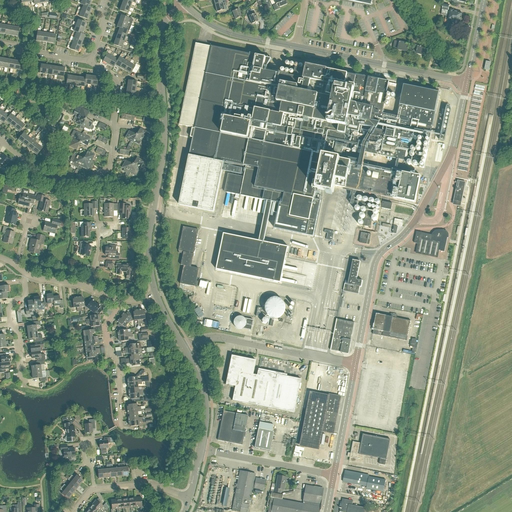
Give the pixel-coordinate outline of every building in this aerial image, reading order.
[(123,0),(122,5),(130,8),(131,5),(135,6),(136,4),(135,4),(127,1),(125,0),(123,0)] [(274,0),(276,4),(272,6),(275,11),(280,9),(279,8),(287,5),(285,1),(283,1),(282,0),(274,0)] [(226,3),(215,5),(217,12),(224,11),(223,7),(227,6),(226,3)] [(460,23),(462,13),(453,12),(453,10),(448,9),(449,5),(443,4),(441,15),(448,17),(447,20),(451,21),(451,22),(455,23),(454,25),(458,26),(459,22),(460,23)] [(134,10),(130,8),(122,5),(120,11),(128,14),(129,11),(133,12),(134,10)] [(238,9),(237,5),(235,6),(236,10),(232,12),(235,20),(242,17),(239,9),(238,9)] [(92,9),(89,8),(83,6),(82,9),(79,7),(78,10),(81,11),(89,14),(92,9)] [(255,14),(253,10),(251,11),(252,15),(248,16),(252,24),(258,22),(255,14)] [(87,20),(89,14),(81,11),(80,14),(77,13),(76,15),(79,17),(87,20)] [(121,16),(119,22),(127,25),(131,26),(132,23),(133,20),(121,16)] [(76,26),(84,29),(86,23),(78,20),(77,24),(73,22),(72,25),(76,26)] [(119,22),(117,27),(120,28),(122,29),(125,30),(129,31),(130,28),(131,26),(127,25),(119,22)] [(82,35),(84,29),(76,26),(75,29),(71,28),(70,30),(74,32),(77,33),(82,35)] [(129,31),(125,30),(120,28),(118,34),(126,37),(127,34),(131,35),(131,33),(129,32),(129,31)] [(85,36),(82,35),(77,33),(76,36),(72,34),(71,37),(75,38),(83,41),(85,36)] [(129,38),(126,37),(118,34),(116,39),(124,43),(125,39),(129,41),(129,38)] [(70,40),(69,43),(73,44),(81,47),(83,41),(75,38),(74,42),(70,40)] [(350,41),(334,38),(333,43),(349,46),(350,41)] [(127,44),(124,43),(116,39),(114,45),(122,48),(123,45),(126,46),(127,44)] [(399,42),(398,45),(399,45),(398,49),(408,51),(408,48),(410,49),(410,46),(409,45),(406,44),(406,43),(400,42),(399,42)] [(334,188),(345,190),(345,188),(357,191),(405,201),(414,203),(415,203),(421,176),(419,176),(410,174),(351,162),(340,159),(341,156),(342,156),(344,147),(347,147),(347,145),(344,144),(343,144),(344,141),(354,143),(352,150),(406,161),(405,165),(424,169),(431,133),(439,92),(404,85),(397,117),(382,114),(384,104),(392,106),(396,84),(389,83),(389,82),(356,75),(356,76),(327,70),(327,69),(306,65),(305,70),(282,65),(281,68),(295,71),(293,77),(264,71),(267,58),(212,46),(196,43),(179,125),(195,128),(190,156),(179,205),(214,212),(224,162),(245,167),(246,167),(244,177),(228,174),(224,192),(280,203),(275,226),(274,229),(313,236),(314,233),(320,200),(314,199),(316,189),(333,193),(334,188)] [(79,53),(81,47),(73,44),(72,47),(68,46),(67,48),(79,53)] [(428,48),(421,46),(421,47),(418,47),(416,47),(416,50),(417,50),(416,53),(426,55),(427,51),(431,52),(432,49),(427,48),(428,48)] [(108,65),(112,57),(110,56),(112,52),(109,51),(108,54),(107,54),(103,62),(108,65)] [(115,65),(119,57),(118,60),(115,59),(117,55),(115,54),(113,57),(112,57),(108,65),(113,68),(115,65)] [(120,68),(124,61),(122,59),(124,56),(121,54),(119,57),(115,65),(120,68)] [(125,71),(130,64),(127,62),(129,59),(126,57),(125,61),(124,61),(120,68),(125,71)] [(130,64),(125,71),(130,74),(132,71),(136,73),(140,67),(136,64),(135,67),(132,65),(134,62),(132,61),(130,64)] [(64,81),(64,77),(65,69),(59,68),(57,76),(57,80),(64,81)] [(58,104),(56,106),(58,114),(61,110),(64,112),(66,110),(58,104)] [(85,119),(86,118),(89,112),(82,109),(83,107),(79,105),(78,106),(73,115),(75,116),(77,113),(80,115),(79,116),(85,119)] [(5,121),(9,117),(6,115),(9,112),(7,110),(4,113),(0,118),(0,120),(3,124),(5,121)] [(10,125),(15,118),(13,116),(15,114),(13,112),(11,115),(11,114),(9,117),(5,121),(10,125)] [(441,133),(450,135),(451,128),(450,128),(452,114),(445,112),(441,133)] [(86,119),(86,118),(85,119),(79,116),(80,115),(77,113),(75,116),(73,122),(81,126),(82,126),(85,120),(87,120),(86,119)] [(15,129),(20,122),(18,120),(20,117),(18,116),(16,119),(15,118),(10,125),(15,129)] [(20,122),(15,129),(20,133),(25,126),(22,124),(25,121),(23,119),(20,122)] [(81,126),(80,128),(83,130),(84,127),(89,130),(90,130),(92,131),(93,129),(94,126),(92,125),(93,123),(87,120),(85,120),(82,126),(81,126)] [(41,129),(38,126),(37,126),(33,131),(37,134),(41,129)] [(140,128),(137,134),(137,136),(143,139),(144,138),(146,139),(145,142),(147,143),(148,142),(148,141),(147,140),(148,137),(150,134),(147,132),(140,128)] [(23,144),(28,137),(26,135),(28,132),(26,131),(24,134),(23,133),(18,140),(23,144)] [(73,131),(71,136),(71,137),(74,138),(73,139),(79,142),(80,144),(80,143),(81,143),(81,142),(84,135),(82,135),(73,131)] [(136,136),(136,135),(129,131),(125,138),(131,141),(128,146),(126,150),(129,151),(134,143),(132,142),(136,136)] [(81,143),(82,144),(87,146),(91,139),(85,136),(86,134),(83,132),(82,135),(84,135),(81,142),(81,143)] [(28,137),(23,144),(27,148),(33,141),(30,139),(33,136),(30,134),(28,137)] [(136,135),(136,136),(132,142),(134,143),(139,146),(142,141),(145,142),(146,139),(144,138),(143,139),(137,136),(137,134),(136,135)] [(74,138),(71,137),(70,140),(72,141),(69,147),(77,150),(80,144),(79,142),(73,139),(74,138)] [(32,152),(38,145),(35,143),(37,140),(35,138),(33,141),(27,148),(32,152)] [(38,145),(32,152),(37,156),(42,149),(40,147),(42,144),(40,142),(38,145)] [(93,165),(94,162),(92,161),(95,155),(87,152),(84,158),(85,160),(91,162),(90,164),(93,165)] [(4,158),(1,155),(0,154),(0,167),(2,165),(5,167),(6,166),(9,168),(14,162),(10,159),(9,160),(5,157),(4,158)] [(72,166),(78,168),(79,166),(79,165),(81,166),(84,160),(83,159),(77,156),(74,155),(73,155),(70,160),(71,162),(73,163),(72,165),(72,166)] [(94,165),(93,165),(90,164),(91,162),(85,160),(84,158),(84,159),(83,159),(84,160),(81,166),(79,165),(79,166),(78,168),(81,170),(82,167),(88,170),(89,168),(91,169),(92,168),(93,167),(94,165)] [(139,170),(144,173),(146,171),(141,167),(144,162),(137,158),(133,164),(133,165),(140,169),(139,170)] [(132,165),(132,164),(126,161),(122,168),(124,169),(123,171),(126,173),(127,171),(129,172),(132,165)] [(136,176),(139,170),(140,169),(133,165),(133,164),(133,165),(132,164),(132,165),(129,172),(127,171),(126,173),(129,175),(130,173),(136,176)] [(243,169),(225,165),(224,171),(241,175),(243,169)] [(464,190),(465,186),(464,186),(464,182),(459,181),(458,185),(457,189),(456,188),(456,189),(455,191),(457,191),(455,201),(454,205),(458,206),(460,206),(463,190),(464,190)] [(354,201),(357,191),(345,188),(345,190),(351,192),(349,200),(351,201),(351,204),(356,205),(356,206),(361,207),(359,219),(366,220),(364,230),(376,232),(382,200),(358,196),(357,202),(354,201)] [(22,194),(23,194),(23,196),(20,196),(18,204),(29,207),(30,204),(33,205),(35,196),(28,195),(29,191),(23,189),(22,194)] [(48,213),(50,202),(45,200),(46,197),(38,195),(36,201),(40,202),(38,211),(43,212),(48,213)] [(84,216),(93,216),(93,209),(97,209),(97,202),(92,202),(92,205),(84,205),(84,216)] [(391,210),(392,204),(383,202),(381,208),(391,210)] [(117,212),(117,205),(113,205),(113,204),(104,204),(104,217),(113,217),(113,212),(117,212)] [(130,220),(130,207),(127,207),(127,205),(119,204),(118,214),(122,214),(121,219),(130,220)] [(15,226),(18,214),(15,213),(16,210),(8,209),(7,212),(8,213),(6,223),(12,224),(12,225),(15,226)] [(61,221),(53,219),(52,224),(45,223),(43,231),(55,234),(57,226),(59,227),(60,226),(63,227),(65,221),(61,220),(61,221)] [(91,229),(91,224),(83,223),(83,228),(81,228),(81,238),(89,238),(89,229),(91,229)] [(134,232),(134,225),(128,225),(128,229),(122,229),(122,239),(130,239),(130,232),(134,232)] [(12,244),(15,234),(8,232),(9,228),(3,227),(2,234),(5,235),(3,242),(12,244)] [(195,287),(198,269),(190,267),(198,230),(183,227),(178,251),(183,252),(180,265),(183,266),(180,284),(195,287)] [(448,236),(448,234),(448,233),(447,231),(446,230),(444,230),(443,229),(438,229),(435,230),(433,232),(432,233),(431,235),(416,232),(414,244),(418,244),(416,254),(437,258),(439,251),(445,252),(447,237),(448,237),(448,236)] [(329,240),(332,241),(333,237),(334,232),(325,230),(324,233),(328,234),(327,236),(326,240),(329,240)] [(361,233),(359,243),(370,245),(372,235),(361,233)] [(43,245),(45,237),(37,235),(36,241),(31,239),(30,245),(29,252),(38,255),(41,244),(43,245)] [(224,235),(216,271),(281,284),(288,248),(224,235)] [(89,257),(91,247),(88,246),(88,242),(80,242),(79,247),(81,247),(80,255),(89,257)] [(115,254),(115,246),(109,245),(109,248),(106,248),(105,255),(109,256),(109,259),(119,259),(119,254),(115,254)] [(357,280),(360,262),(353,260),(348,284),(345,284),(343,292),(359,295),(360,288),(361,289),(363,281),(357,280)] [(131,280),(132,265),(117,265),(116,274),(121,275),(122,271),(127,271),(126,279),(131,280)] [(45,308),(48,307),(48,304),(54,304),(53,297),(53,294),(46,295),(47,300),(44,300),(44,303),(45,308)] [(53,297),(54,304),(54,307),(60,306),(61,309),(64,308),(63,301),(60,301),(59,296),(53,297)] [(45,308),(44,303),(41,304),(40,297),(34,298),(34,301),(35,307),(39,307),(39,311),(41,310),(42,313),(45,312),(45,308)] [(77,312),(80,311),(78,297),(74,298),(74,299),(73,299),(73,300),(70,301),(71,308),(77,308),(77,312)] [(285,309),(285,308),(285,307),(285,306),(285,305),(285,304),(284,303),(284,302),(283,302),(283,301),(282,300),(282,299),(281,299),(280,298),(279,298),(278,298),(277,297),(276,297),(275,297),(274,297),(273,297),(272,297),(271,298),(270,298),(269,298),(268,299),(267,300),(266,301),(266,302),(265,302),(265,303),(265,304),(264,305),(264,306),(264,307),(264,308),(264,309),(264,310),(265,311),(265,312),(265,313),(266,314),(266,315),(267,315),(268,316),(269,317),(270,317),(271,318),(272,318),(273,318),(274,318),(275,318),(276,318),(277,318),(278,318),(279,317),(280,317),(281,316),(282,316),(282,315),(283,315),(283,314),(284,313),(284,312),(285,311),(285,310),(285,309)] [(90,311),(96,304),(95,303),(96,302),(92,299),(91,302),(88,299),(84,304),(84,307),(85,311),(86,311),(88,309),(90,311)] [(35,310),(35,307),(34,301),(28,302),(28,308),(25,309),(26,315),(29,315),(29,313),(32,313),(32,310),(35,310)] [(92,316),(98,315),(102,310),(99,308),(101,306),(98,304),(97,305),(96,304),(90,311),(93,313),(91,314),(92,316)] [(134,321),(133,316),(129,312),(127,315),(124,313),(121,316),(122,317),(121,318),(128,323),(130,321),(131,321),(134,321)] [(407,341),(411,321),(377,314),(373,334),(407,341)] [(118,327),(122,330),(127,330),(127,326),(126,326),(128,323),(121,318),(121,319),(119,318),(117,321),(120,324),(118,327)] [(337,319),(331,350),(348,354),(354,322),(337,319)] [(97,329),(101,328),(101,326),(100,320),(86,322),(87,325),(91,324),(91,327),(93,327),(93,329),(95,328),(95,329),(97,329)] [(27,326),(28,333),(37,332),(36,325),(42,325),(44,325),(43,321),(42,321),(33,322),(34,326),(27,326)] [(37,332),(28,333),(28,339),(35,339),(36,342),(42,341),(41,335),(37,335),(37,332)] [(40,349),(44,348),(43,342),(34,343),(34,346),(30,347),(31,353),(40,351),(40,349)] [(40,351),(31,353),(32,359),(38,358),(39,361),(45,360),(44,354),(40,355),(40,351)] [(100,353),(100,351),(86,353),(87,361),(97,360),(97,355),(96,355),(96,354),(100,353)] [(410,371),(413,353),(409,352),(405,370),(410,371)] [(1,364),(9,363),(10,363),(10,356),(3,357),(3,354),(0,354),(0,360),(1,361),(1,364)] [(257,375),(253,375),(255,361),(231,356),(226,385),(235,386),(232,401),(294,413),(301,379),(277,375),(276,379),(271,378),(272,374),(258,371),(257,375)] [(32,373),(41,371),(40,365),(44,365),(44,361),(37,362),(38,365),(31,366),(32,373)] [(0,363),(0,367),(0,366),(0,372),(4,372),(4,369),(10,369),(9,363),(1,364),(0,363)] [(41,371),(32,373),(33,379),(39,378),(40,382),(46,381),(46,377),(45,371),(41,372),(41,371)] [(329,397),(310,393),(300,445),(318,449),(321,430),(322,431),(333,433),(340,397),(329,395),(329,397)] [(242,445),(248,416),(223,411),(218,440),(242,445)] [(89,424),(87,424),(85,424),(86,433),(93,432),(92,430),(95,429),(94,420),(89,420),(89,424)] [(69,423),(63,424),(63,430),(65,430),(65,432),(67,434),(67,436),(63,439),(66,442),(72,442),(72,437),(75,437),(75,432),(75,431),(74,427),(73,427),(71,427),(71,421),(69,421),(69,423)] [(259,422),(258,428),(254,447),(270,451),(274,431),(272,431),(273,425),(259,422)] [(386,460),(390,440),(363,434),(361,443),(353,442),(351,453),(349,453),(348,457),(350,457),(349,461),(363,464),(364,455),(380,458),(379,464),(385,465),(386,460)] [(333,436),(332,443),(338,444),(340,437),(333,436)] [(108,448),(108,443),(110,443),(110,438),(107,438),(106,438),(104,438),(104,441),(99,442),(100,449),(101,448),(101,452),(106,452),(106,448),(108,448)] [(67,445),(60,446),(61,450),(63,450),(64,458),(63,458),(63,461),(71,460),(71,456),(75,456),(74,448),(67,449),(67,445)] [(264,490),(266,480),(254,478),(255,474),(240,471),(235,498),(231,511),(247,511),(250,501),(252,488),(264,490)] [(383,492),(386,480),(369,477),(369,476),(345,471),(343,482),(367,487),(367,489),(383,492)] [(274,488),(274,492),(280,493),(281,490),(284,490),(286,477),(285,477),(286,474),(279,473),(279,476),(278,476),(276,488),(274,488)] [(70,478),(80,485),(83,481),(77,475),(75,478),(72,475),(70,478)] [(76,490),(80,485),(70,478),(68,480),(71,482),(69,485),(76,490)] [(62,487),(72,495),(76,490),(69,485),(67,487),(64,485),(62,487)] [(319,507),(322,489),(312,487),(312,486),(306,485),(304,491),(305,491),(303,504),(282,500),(283,495),(271,493),(267,511),(318,511),(319,509),(321,510),(321,507),(319,507)] [(68,499),(72,495),(62,487),(61,489),(64,492),(62,494),(68,499)] [(135,498),(136,507),(140,507),(141,511),(143,511),(143,506),(142,506),(141,497),(135,498)] [(100,511),(100,510),(102,507),(106,511),(109,508),(106,503),(103,506),(101,504),(102,503),(99,499),(96,500),(92,505),(100,511)] [(341,504),(340,508),(341,508),(339,511),(369,511),(370,509),(353,505),(353,501),(343,499),(342,504),(341,504)] [(21,511),(21,503),(18,503),(18,505),(10,506),(10,509),(10,511),(21,511)]
